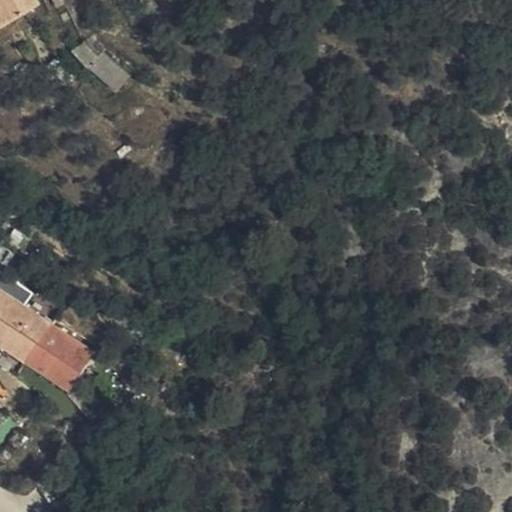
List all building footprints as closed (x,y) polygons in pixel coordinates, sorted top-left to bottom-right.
[(35,0),(0,0),(0,26),(38,5),(35,0)] [(63,4),(60,0),(50,0),(55,8),(63,4)] [(102,52),(104,48),(94,34),(83,40),(97,56),(89,66),(116,90),(128,75),(102,52)] [(97,56),(83,40),(71,52),(87,68),(89,66),(97,56)] [(53,73),(61,61),(55,56),(46,68),(53,73)] [(70,69),(61,61),(53,73),(61,80),(70,69)] [(0,343),(71,390),(95,354),(0,291),(0,343)] [(106,432),(88,448),(99,461),(117,444),(106,432)]
